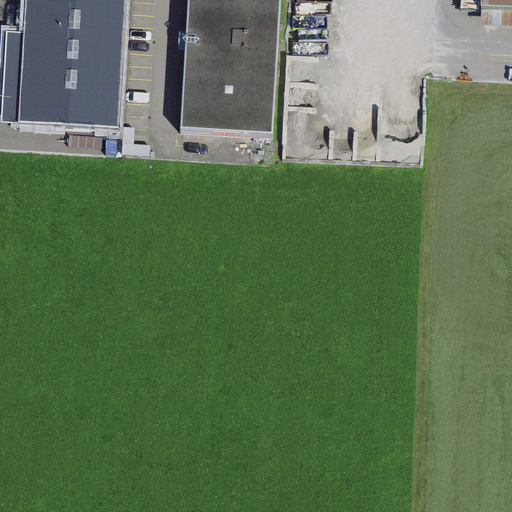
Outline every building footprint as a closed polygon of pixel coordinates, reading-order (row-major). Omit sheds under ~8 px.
[(19,130),(119,136),(127,0),(26,0),(25,39),(19,129),(19,130)] [(189,0),(181,136),(274,142),(282,0),(189,0)] [(511,0),(481,0),(481,15),(511,16),(511,0)] [(511,16),(481,15),(480,31),(511,32),(511,16)] [(2,128),(19,129),(25,39),(7,38),(2,128)]
